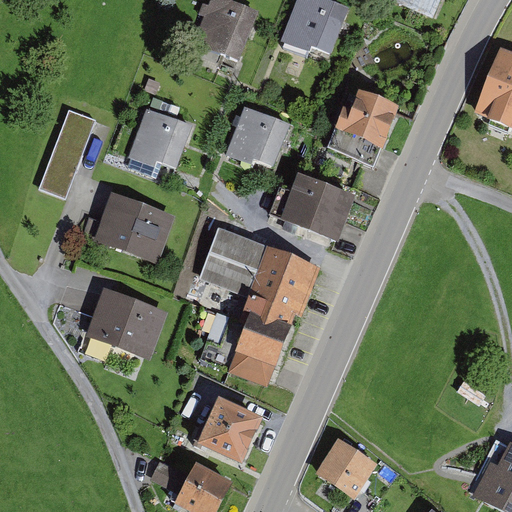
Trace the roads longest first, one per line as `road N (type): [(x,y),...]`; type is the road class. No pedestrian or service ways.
road 1 (tertiary): [(272,496),(490,0)]
road 2 (unclassified): [(0,260),(91,397),(140,511)]
road 3 (track): [(511,347),(499,289),(441,182)]
